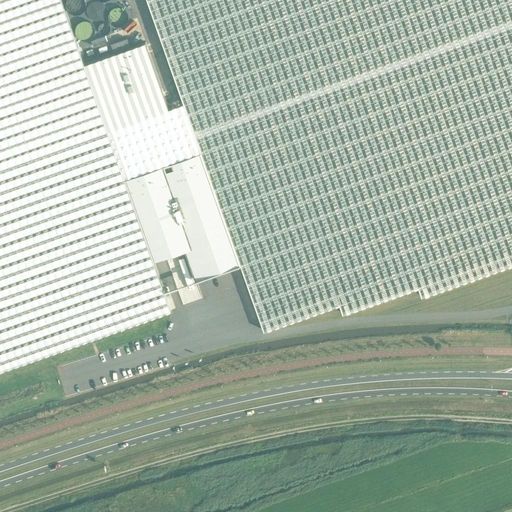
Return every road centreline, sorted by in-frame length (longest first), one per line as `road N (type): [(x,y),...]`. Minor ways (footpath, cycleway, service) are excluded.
road 1 (primary): [(0,484),(274,406),(380,391),(511,393)]
road 2 (primary): [(511,374),(306,385),(192,409),(0,467)]
road 3 (track): [(8,511),(194,453),(310,428),(387,419),(511,422)]
